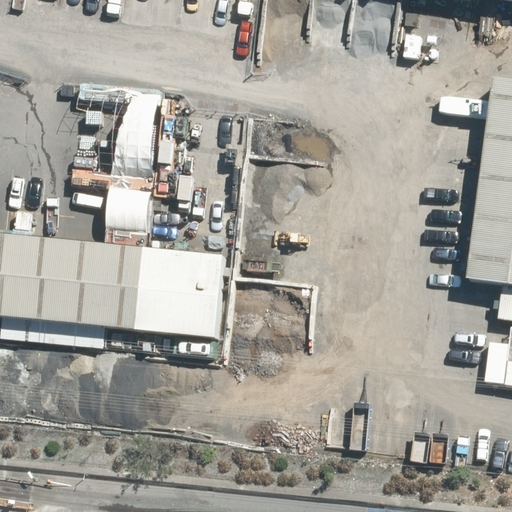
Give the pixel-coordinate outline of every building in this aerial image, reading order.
[(171,89),(93,84),(87,176),(165,181),(171,89)] [(511,85),(501,84),(475,279),(511,283),(511,85)] [(157,192),(117,190),(115,237),(155,239),(157,192)] [(182,199),(164,198),(162,241),(180,242),(182,199)] [(234,254),(0,234),(0,316),(227,336),(234,254)]
